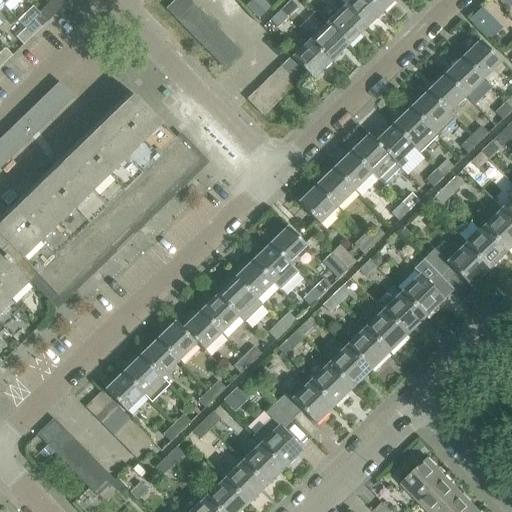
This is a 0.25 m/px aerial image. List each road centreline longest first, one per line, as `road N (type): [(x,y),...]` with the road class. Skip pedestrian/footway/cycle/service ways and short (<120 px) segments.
road 1 (residential): [(0,442),(268,180)]
road 2 (residential): [(268,180),(449,0)]
road 3 (residential): [(268,180),(118,7)]
road 4 (residential): [(311,511),(428,402)]
road 5 (residential): [(0,114),(118,7)]
road 6 (residential): [(511,489),(428,402)]
